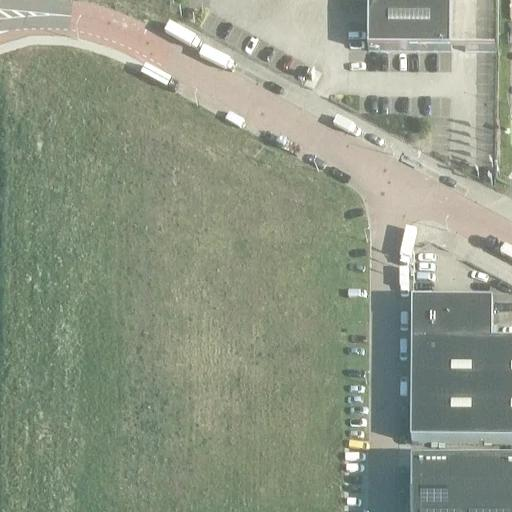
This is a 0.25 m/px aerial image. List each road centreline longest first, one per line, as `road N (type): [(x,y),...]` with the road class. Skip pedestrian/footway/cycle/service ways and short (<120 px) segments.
road 1 (unclassified): [(401,190),(95,19),(0,13)]
road 2 (unclassified): [(385,511),(388,232),(401,190)]
road 3 (unknown): [(241,0),(258,23),(315,64),(322,101),(307,135)]
road 4 (unclassified): [(511,249),(401,190)]
